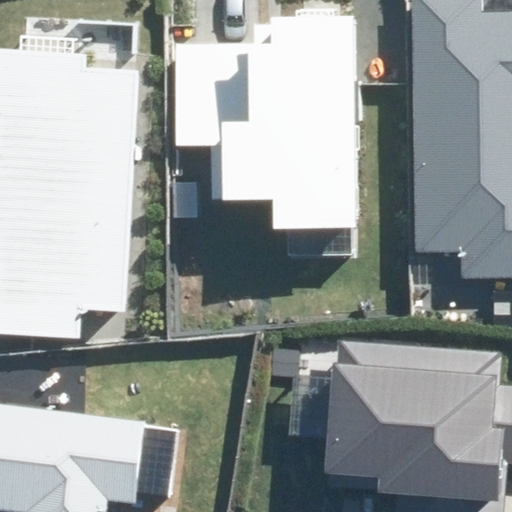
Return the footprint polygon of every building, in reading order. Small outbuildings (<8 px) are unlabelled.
[(463,251),(463,276),(511,275),(511,10),(484,11),(484,0),(414,0),(418,251),(463,251)] [(271,230),(355,229),(353,18),(251,20),(251,46),(176,47),(178,145),(222,144),(223,199),(271,199),(271,230)] [(84,308),(129,310),(140,72),(86,70),(87,52),(0,48),(0,333),(82,337),(84,308)] [(397,493),(395,511),(503,511),(507,463),(511,463),(511,387),(499,386),(501,354),(333,342),(323,488),(397,493)] [(107,511),(109,497),(138,500),(147,419),(0,402),(0,511),(107,511)]
